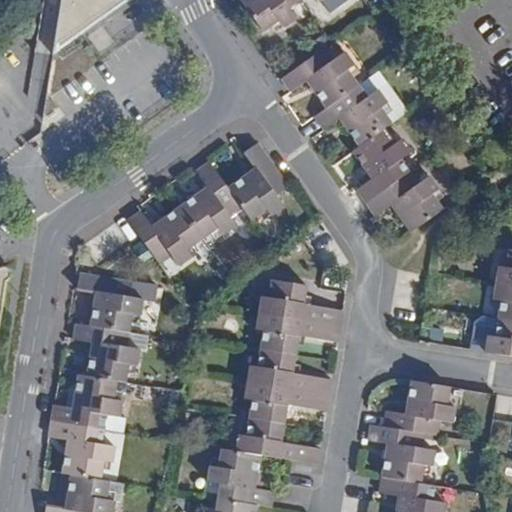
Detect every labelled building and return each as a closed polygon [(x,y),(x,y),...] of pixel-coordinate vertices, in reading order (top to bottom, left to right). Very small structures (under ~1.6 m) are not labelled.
[(61,0),(53,54),(128,1),(127,0),(61,0)] [(289,7),(298,0),(241,0),(264,32),(280,21),(284,27),(297,18),(289,7)] [(347,0),(322,0),(321,1),(330,13),(347,0)] [(307,11),(302,3),(297,7),(302,14),(307,11)] [(30,28),(30,24),(20,31),(22,33),(30,28)] [(327,108),(359,86),(347,69),(355,63),(346,52),(335,59),(326,48),(283,79),(291,91),(292,92),(307,81),(327,108)] [(385,128),(392,123),(380,107),(387,102),(378,90),(367,98),(359,86),(327,108),(315,117),(324,129),(324,130),(340,119),(359,147),(385,128)] [(366,204),(408,174),(398,161),(412,151),(403,139),(396,143),(385,128),(359,147),(353,152),(373,179),(357,190),(357,191),(366,204)] [(258,143),(245,153),(256,168),(228,188),(241,206),(251,220),(266,209),(271,216),(284,206),(277,196),(289,187),(258,143)] [(228,188),(210,162),(197,171),(208,187),(181,207),(203,238),(218,227),(223,234),(236,225),(229,214),(241,206),(228,188)] [(411,233),(443,210),(443,209),(432,194),(439,189),(430,176),(419,183),(411,172),(408,174),(366,204),(375,215),(375,217),(391,206),(411,233)] [(203,238),(181,207),(153,227),(142,211),(141,212),(129,220),(128,221),(143,242),(149,249),(160,264),(172,255),(180,266),(193,257),(187,249),(203,238)] [(142,254),(149,249),(143,242),(137,247),(142,254)] [(497,283),(511,285),(511,249),(510,249),(507,268),(499,266),(497,283)] [(0,318),(6,281),(9,279),(10,278),(11,276),(11,272),(9,268),(7,267),(4,267),(2,267),(0,268),(0,318)] [(133,282),(80,274),(78,289),(89,291),(97,293),(94,309),(91,326),(129,333),(132,314),(141,315),(143,299),(130,297),(133,282)] [(341,326),(344,311),(305,304),(308,286),(273,279),(270,297),(262,296),(259,313),(341,326)] [(152,285),(133,282),(130,297),(143,299),(150,300),(152,285)] [(511,285),(497,283),(494,299),(502,300),(499,318),(499,319),(511,320),(511,285)] [(97,293),(89,291),(86,308),(94,309),(97,293)] [(339,342),(341,326),(259,313),(257,329),(264,331),(261,349),(297,355),(297,354),(299,335),(339,342)] [(511,320),(499,319),(496,337),(488,336),(486,352),(511,356),(511,320)] [(91,326),(77,324),(74,339),(93,342),(87,376),(117,381),(126,383),(129,364),(137,365),(140,349),(127,347),(129,333),(91,326)] [(297,355),(261,349),(258,367),(251,366),(248,382),(330,395),(332,380),(293,373),(297,355)] [(54,405),(52,421),(104,430),(107,415),(120,416),(123,400),(114,399),(117,381),(87,376),(79,375),(76,394),(73,408),(67,407),(54,405)] [(385,427),(424,433),(437,435),(440,420),(453,423),(455,407),(447,405),(450,387),(412,381),(407,414),(387,412),(385,427)] [(330,395),(248,382),(245,399),(253,400),(250,418),(285,424),(288,405),(327,411),(330,395)] [(167,389),(159,388),(158,397),(165,399),(167,389)] [(73,408),(76,394),(69,393),(67,407),(73,408)] [(127,418),(120,416),(107,415),(104,430),(124,433),(127,418)] [(250,418),(237,416),(234,434),(240,435),(247,436),(250,418)] [(240,435),(237,451),(259,455),(318,465),(321,448),(282,442),(285,424),(250,418),(247,436),(240,435)] [(68,440),(63,473),(73,475),(101,479),(104,461),(113,463),(115,446),(102,444),(104,430),(52,421),(49,437),(68,440)] [(382,477),(420,484),(424,465),(432,466),(435,450),(422,448),(424,433),(385,427),(371,425),(369,440),(369,441),(388,444),(382,477)] [(237,451),(222,449),(219,467),(210,466),(208,482),(221,484),(219,498),(219,499),(257,505),(270,507),(273,491),(262,489),(254,488),(255,480),(259,455),(237,451)] [(48,499),(47,505),(67,508),(73,475),(63,473),(58,501),(48,499)] [(47,505),(45,511),(113,511),(115,501),(107,500),(110,481),(101,479),(73,475),(67,508),(47,505)] [(396,511),(444,511),(446,503),(433,501),(435,486),(420,484),(382,477),(380,492),(380,493),(399,497),(396,511)] [(263,481),(255,480),(254,488),(262,489),(263,481)] [(107,500),(115,501),(120,502),(124,483),(110,481),(107,500)] [(255,511),(257,505),(219,499),(216,511),(255,511)]
